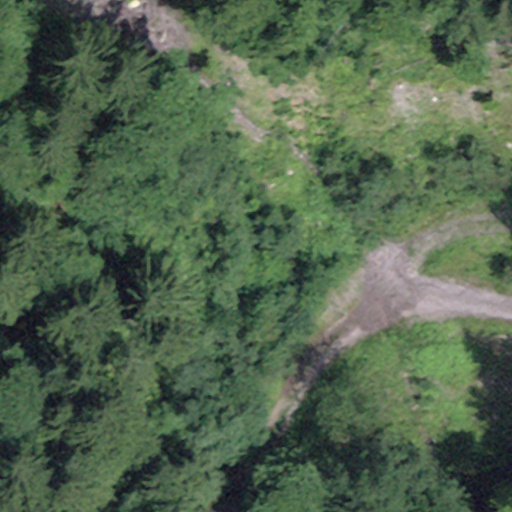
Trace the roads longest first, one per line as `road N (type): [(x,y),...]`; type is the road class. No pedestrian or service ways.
road 1 (track): [(218,511),(257,471),(289,401),(351,323),(403,295),(511,308)]
road 2 (track): [(511,210),(456,218),(380,259),(351,323)]
